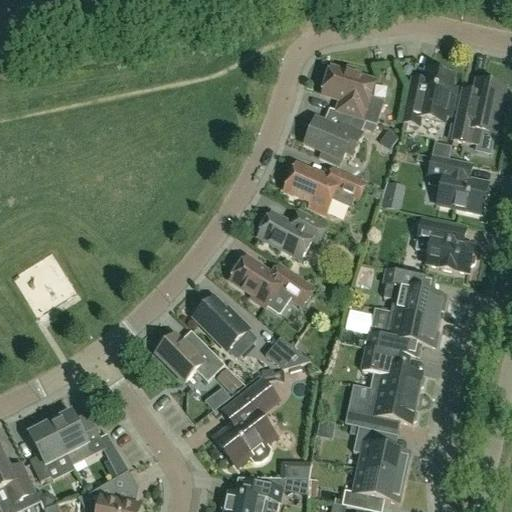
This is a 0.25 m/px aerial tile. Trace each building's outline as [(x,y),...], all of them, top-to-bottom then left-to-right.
[(322,97),(347,105),(343,117),(366,124),(366,125),(375,129),(383,104),(370,100),(374,85),(355,79),(355,76),(354,72),(347,70),(343,71),(342,75),(331,71),(322,97)] [(426,73),(424,85),(412,82),(402,125),(417,129),(419,121),(443,126),(444,118),(449,119),(455,92),(451,91),(454,80),(449,78),(450,74),(432,70),(431,74),(426,73)] [(477,84),(475,94),(463,92),(453,142),(478,148),(481,134),(495,137),(504,90),(493,87),(494,83),(481,80),(480,84),(477,84)] [(361,136),(366,125),(366,124),(343,117),(340,128),(333,130),(315,123),(305,147),(323,154),(321,160),(338,167),(341,162),(342,163),(345,155),(353,158),(362,137),(361,136)] [(488,187),(470,183),(473,169),(433,160),(429,178),(443,181),(438,208),(481,217),(488,187)] [(296,168),(285,194),(311,205),(309,210),(326,217),(332,203),(350,211),(354,202),(358,203),(366,186),(333,172),(328,183),(296,168)] [(399,213),(404,190),(387,187),(382,210),(399,213)] [(292,228),(271,217),(268,223),(264,223),(259,231),(262,234),(259,240),(301,263),(312,243),(317,246),(326,231),(299,216),(292,228)] [(469,277),(475,250),(463,247),(466,233),(422,223),(418,238),(419,238),(415,253),(429,256),(426,268),(440,271),(440,272),(455,275),(455,274),(469,277)] [(272,278),(246,261),(231,284),(253,299),(252,302),(265,311),(277,293),(302,310),(314,292),(279,268),(272,278)] [(393,302),(390,314),(437,325),(440,313),(444,314),(447,300),(414,293),(417,279),(390,273),(384,300),(393,302)] [(233,320),(213,301),(205,309),(201,308),(195,314),(196,318),(194,320),(227,355),(249,333),(235,319),(233,320)] [(434,336),(437,325),(390,314),(385,338),(371,335),(368,349),(366,349),(399,357),(402,343),(435,351),(438,337),(434,336)] [(192,356),(175,339),(157,357),(185,386),(196,374),(208,386),(225,369),(202,346),(192,356)] [(281,341),(265,359),(283,374),(310,366),(281,341)] [(423,376),(408,373),(411,359),(399,357),(366,349),(361,374),(373,376),(369,392),(417,403),(419,392),(424,390),(425,382),(422,379),(423,376)] [(237,470),(248,461),(254,467),(261,467),(269,461),(272,453),(267,447),(275,441),(259,420),(278,405),(262,385),(224,414),(235,428),(216,442),(237,470)] [(415,413),(417,403),(369,392),(364,417),(353,414),(350,428),(358,430),(378,435),(381,421),(408,427),(411,428),(412,426),(416,425),(418,416),(415,413)] [(106,437),(100,440),(95,431),(83,437),(72,416),(51,427),(67,459),(73,469),(104,453),(109,464),(120,459),(106,437)] [(55,465),(67,459),(51,427),(29,438),(40,459),(30,464),(41,486),(52,480),(49,474),(58,469),(55,465)] [(382,436),(378,435),(358,430),(353,455),(361,457),(358,472),(404,481),(409,456),(379,450),(382,436)] [(0,452),(0,511),(23,511),(39,505),(35,496),(23,471),(11,476),(0,452)] [(398,507),(404,481),(358,472),(353,496),(345,494),(341,509),(356,511),(365,511),(368,500),(398,507)] [(278,511),(283,493),(255,487),(243,484),(240,498),(229,495),(228,499),(223,502),(221,511),(278,511)] [(139,511),(140,511),(121,507),(117,498),(110,485),(87,499),(79,501),(85,511),(90,511),(139,511)]
